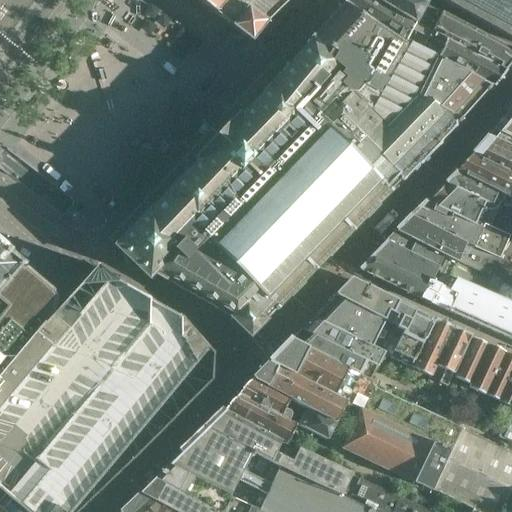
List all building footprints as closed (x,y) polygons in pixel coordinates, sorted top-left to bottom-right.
[(189,0),(210,16),(210,17),(211,16),(246,44),(260,25),(261,25),(261,24),(288,0),(189,0)] [(417,22),(377,0),(347,0),(344,4),(406,42),(407,40),(417,22)] [(488,38),(442,13),(426,4),(418,0),(377,0),(417,22),(448,40),(504,71),(505,71),(511,61),(511,50),(495,41),(495,42),(488,38)] [(511,0),(440,0),(446,3),(461,11),(511,39),(511,0)] [(393,192),(402,183),(405,179),(405,178),(417,165),(419,167),(422,163),(429,155),(436,147),(437,148),(440,145),(439,143),(452,129),(453,130),(456,127),(455,126),(457,124),(458,125),(461,121),(460,120),(485,92),(486,93),(489,89),(437,59),(438,57),(407,40),(406,42),(344,4),(312,40),(311,40),(277,81),(276,81),(240,118),(238,116),(233,121),(232,120),(200,153),(201,154),(196,160),(198,162),(163,198),(162,197),(149,210),(150,210),(115,247),(122,254),(124,263),(131,270),(141,272),(148,279),(150,278),(160,284),(163,285),(177,293),(180,295),(194,302),(193,303),(197,304),(210,312),(214,314),(222,319),(223,319),(225,319),(226,319),(228,319),(229,318),(232,321),(247,335),(247,336),(250,338),(253,335),(263,324),(267,320),(268,319),(275,312),(276,310),(276,311),(280,307),(287,299),(292,294),(301,285),(303,283),(313,272),(314,272),(317,268),(327,258),(328,258),(330,255),(329,255),(338,246),(339,246),(342,243),(341,243),(351,233),(351,234),(355,230),(354,229),(365,219),(367,216),(376,207),(376,208),(378,205),(389,194),(391,192),(392,193),(393,192)] [(504,71),(448,40),(438,57),(437,59),(489,89),(491,87),(492,88),(504,71)] [(511,106),(501,120),(501,121),(495,127),(487,137),(511,149),(511,106)] [(511,149),(487,137),(472,155),(511,175),(511,149)] [(511,175),(472,155),(457,172),(511,199),(511,175)] [(511,241),(511,199),(457,172),(426,203),(411,218),(499,258),(493,273),(504,279),(511,282),(511,247),(505,245),(507,239),(511,241)] [(511,304),(498,298),(496,297),(504,279),(493,273),(499,258),(411,218),(385,244),(375,254),(375,253),(374,254),(375,254),(370,259),(369,259),(369,260),(359,270),(360,271),(420,299),(420,300),(435,306),(435,307),(504,338),(511,341),(511,304)] [(0,369),(65,302),(51,290),(24,268),(24,267),(22,266),(23,265),(0,246),(0,369)] [(0,511),(4,511),(0,508),(0,506),(8,496),(26,511),(27,511),(77,511),(133,459),(147,445),(155,437),(158,434),(173,419),(210,381),(212,354),(210,353),(181,319),(117,283),(97,267),(96,267),(85,278),(79,286),(77,288),(76,289),(73,293),(69,297),(65,302),(0,369),(0,511)] [(434,321),(350,280),(335,295),(386,320),(405,331),(392,357),(410,365),(423,339),(425,340),(434,321)] [(372,348),(386,320),(335,295),(313,319),(372,348)] [(372,348),(313,319),(312,320),(304,329),(303,329),(302,330),(374,364),(381,351),(372,348)] [(446,386),(470,338),(434,321),(425,340),(423,339),(410,365),(427,374),(432,364),(445,370),(438,383),(446,386)] [(421,387),(374,364),(302,330),(302,329),(291,340),(291,341),(268,364),(355,407),(353,412),(358,414),(350,430),(341,448),(358,457),(349,474),(424,511),(473,511),(474,510),(478,511),(498,511),(511,484),(511,453),(499,447),(463,429),(461,428),(412,405),(421,387)] [(470,381),(487,346),(472,339),(454,373),(470,381)] [(486,391),(503,354),(488,346),(487,346),(470,381),(469,384),(486,391)] [(501,398),(511,374),(511,357),(503,354),(486,391),(501,398)] [(355,407),(268,364),(251,381),(288,399),(302,406),(335,422),(342,407),(353,412),(355,407)] [(511,403),(511,374),(501,398),(511,403)] [(288,399),(251,381),(238,395),(341,448),(350,430),(335,422),(302,406),(297,417),(283,410),(288,399)] [(341,448),(238,395),(224,411),(349,474),(358,457),(341,448)] [(424,511),(349,474),(224,411),(206,429),(169,466),(268,511),(424,511)] [(511,420),(507,418),(498,437),(511,443),(511,420)] [(268,511),(169,466),(168,466),(155,479),(219,509),(227,511),(268,511)] [(217,511),(219,509),(155,479),(140,494),(176,511),(217,511)] [(176,511),(140,494),(139,494),(120,511),(176,511)]
